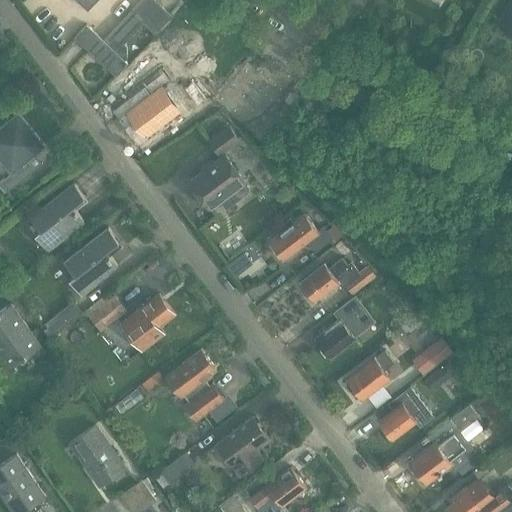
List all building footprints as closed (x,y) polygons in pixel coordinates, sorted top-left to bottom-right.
[(144,23),(155,33),(173,15),(156,0),(141,0),(104,40),(87,23),(75,36),(117,75),(128,62),(117,52),(144,23)] [(511,0),(501,20),(511,26),(511,0)] [(205,11),(187,34),(223,61),(240,37),(205,11)] [(261,65),(222,100),(237,117),(254,102),(267,116),(304,83),(284,60),(269,73),(261,65)] [(151,93),(127,111),(146,136),(180,110),(162,85),(163,85),(171,78),(163,67),(143,82),(151,93)] [(8,190),(36,168),(29,159),(46,145),(18,111),(0,124),(0,157),(11,172),(0,181),(8,190)] [(267,123),(254,138),(263,146),(276,131),(267,123)] [(211,141),(220,153),(238,138),(229,126),(211,141)] [(249,192),(249,187),(244,180),(226,155),(191,181),(209,206),(231,190),(236,196),(242,197),(249,192)] [(84,220),(73,206),(86,197),(75,182),(30,216),(40,229),(37,231),(48,246),(84,220)] [(279,258),(282,256),(283,258),(306,241),(315,252),(332,239),(323,226),(318,230),(305,213),(293,222),(290,218),(276,229),(279,234),(270,240),(274,246),(272,248),(279,258)] [(117,264),(107,250),(119,240),(109,227),(64,260),(73,273),(69,276),(81,292),(117,264)] [(257,244),(228,261),(235,273),(265,257),(257,244)] [(347,264),(342,258),(329,268),(325,263),(302,281),(307,288),(304,291),(312,301),(315,299),(316,299),(339,281),(343,286),(345,284),(352,292),(374,275),(367,266),(359,272),(350,261),(347,264)] [(174,313),(160,294),(120,323),(141,350),(165,332),(159,325),(174,313)] [(115,295),(89,316),(101,330),(127,310),(115,295)] [(326,355),(329,353),(331,356),(356,337),(355,335),(375,320),(356,295),(335,311),(341,318),(316,336),(323,346),(321,348),(326,355)] [(46,325),(54,335),(84,312),(76,302),(46,325)] [(41,345),(11,303),(0,310),(0,355),(9,368),(41,345)] [(427,355),(416,363),(423,373),(451,351),(442,338),(424,352),(427,355)] [(214,382),(210,384),(205,378),(217,368),(202,349),(167,375),(183,395),(184,394),(189,400),(184,404),(197,421),(226,398),(214,382)] [(384,369),(394,362),(385,350),(348,378),(363,398),(390,377),(384,369)] [(457,372),(449,361),(426,379),(434,389),(457,372)] [(166,380),(159,371),(143,383),(150,392),(166,380)] [(421,425),(434,414),(412,385),(389,403),(394,408),(379,420),(393,438),(417,420),(421,425)] [(478,416),(469,403),(450,418),(460,431),(478,416)] [(265,456),(257,446),(269,437),(254,416),(217,444),(241,475),(265,456)] [(69,442),(100,485),(125,467),(95,424),(69,442)] [(455,469),(472,456),(456,434),(439,447),(436,442),(411,461),(426,481),(450,463),(455,469)] [(196,463),(187,451),(160,471),(170,483),(196,463)] [(0,493),(13,511),(21,511),(46,495),(16,453),(0,464),(0,493)] [(259,491),(250,498),(258,508),(275,495),(282,505),(307,486),(292,466),(267,485),(259,491)] [(494,493),(481,477),(468,487),(467,485),(449,499),(452,503),(447,507),(450,511),(472,511),(481,506),(485,511),(495,511),(511,499),(511,490),(507,484),(501,489),(501,488),(494,493)] [(120,494),(132,511),(138,511),(156,500),(141,480),(120,494)] [(246,511),(234,495),(209,511),(246,511)] [(511,511),(511,502),(499,511),(511,511)]
